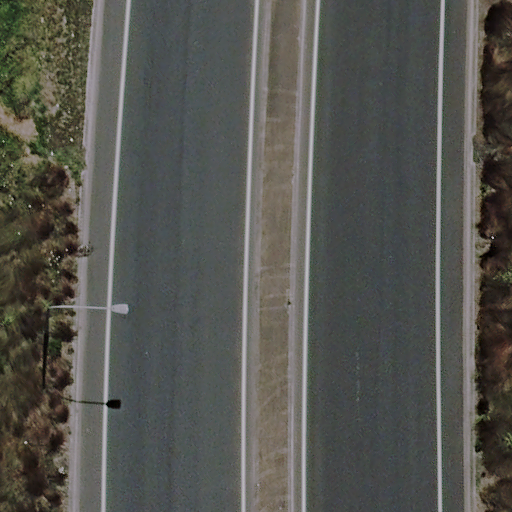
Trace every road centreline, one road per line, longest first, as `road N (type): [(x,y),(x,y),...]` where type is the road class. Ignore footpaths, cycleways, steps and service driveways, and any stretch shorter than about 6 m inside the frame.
road 1 (trunk): [(179,511),(194,0)]
road 2 (trunk): [(382,0),(373,511)]
